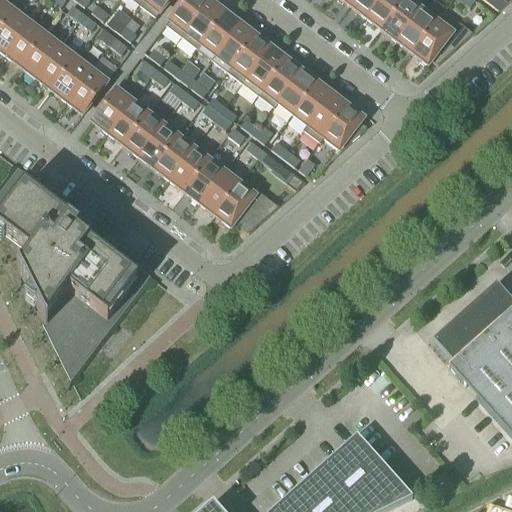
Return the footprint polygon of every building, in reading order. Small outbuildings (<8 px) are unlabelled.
[(59,12),(65,4),(59,0),(48,0),(47,2),(59,12)] [(84,11),(89,4),(84,0),(73,0),(72,2),(84,11)] [(125,0),(139,10),(146,0),(125,0)] [(146,0),(139,10),(155,22),(171,0),(146,0)] [(180,41),(208,4),(202,0),(186,0),(164,29),(180,41)] [(336,0),(344,6),(345,6),(350,10),(357,0),(336,0)] [(357,0),(350,10),(355,13),(354,14),(365,22),(381,0),(357,0)] [(381,0),(365,22),(375,30),(376,29),(381,33),(405,1),(406,2),(407,0),(381,0)] [(454,0),(468,11),(474,3),(469,0),(454,0)] [(479,0),(493,10),(499,3),(494,0),(479,0)] [(405,1),(381,33),(385,37),(396,45),(420,13),(406,2),(405,1)] [(195,53),(223,16),(219,13),(219,12),(208,4),(180,41),(195,53)] [(0,5),(0,32),(13,15),(0,5)] [(420,13),(396,45),(406,53),(411,56),(438,21),(439,21),(441,18),(425,6),(420,13)] [(78,26),(84,19),(71,9),(66,17),(78,26)] [(102,26),(108,18),(96,9),(90,16),(102,26)] [(13,15),(0,32),(0,56),(4,59),(28,27),(13,15)] [(210,65),(239,27),(228,19),(228,20),(223,16),(195,53),(210,65)] [(90,35),(96,27),(84,19),(78,26),(90,35)] [(118,38),(124,30),(112,20),(106,28),(118,38)] [(438,21),(411,56),(416,60),(415,60),(427,69),(428,67),(431,64),(437,68),(472,37),(470,37),(459,28),(458,28),(457,28),(453,32),(439,21),(438,21)] [(28,27),(4,59),(14,68),(15,67),(19,71),(44,39),(28,27)] [(225,77),(254,39),(249,36),(250,35),(239,27),(210,65),(225,77)] [(130,46),(136,38),(124,30),(118,38),(130,46)] [(109,50),(115,42),(102,33),(96,40),(109,50)] [(44,39),(19,71),(24,74),(24,75),(35,83),(59,51),(44,39)] [(241,88),(269,50),(259,43),(254,39),(225,77),(241,88)] [(120,59),(126,51),(115,42),(109,50),(120,59)] [(256,100),(284,62),(280,59),(269,50),(241,88),(256,100)] [(59,51),(35,83),(45,91),(50,94),(75,62),(73,61),(59,51)] [(159,69),(165,61),(153,52),(147,60),(159,69)] [(75,62),(50,94),(55,98),(54,98),(66,107),(94,70),(77,57),(73,61),(75,62)] [(275,107),(300,74),(290,66),(290,67),(284,62),(256,100),(273,112),(276,108),(275,107)] [(150,81),(155,73),(144,64),(138,72),(150,81)] [(174,80),(180,73),(168,64),(162,71),(174,80)] [(94,70),(66,107),(76,114),(81,118),(109,82),(94,70)] [(162,90),(168,83),(155,73),(150,81),(162,90)] [(186,90),(192,82),(180,73),(174,80),(186,90)] [(290,118),(315,86),(311,83),(311,82),(300,74),(275,107),(276,108),(290,118)] [(202,101),(207,94),(195,85),(190,92),(202,101)] [(306,129),(330,97),(321,89),(320,90),(315,86),(290,118),(305,129),(306,129)] [(180,104),(186,97),(174,88),(168,95),(180,104)] [(118,89),(91,125),(96,129),(96,130),(107,138),(135,101),(118,89)] [(193,113),(198,106),(186,97),(180,104),(193,113)] [(321,141),(346,109),(341,106),(342,106),(330,97),(306,129),(305,129),(302,133),(319,147),(323,142),(321,141)] [(135,101),(107,138),(117,146),(117,145),(122,149),(150,113),(135,101)] [(218,118),(224,110),(212,101),(206,109),(218,118)] [(213,125),(218,118),(206,109),(201,116),(213,125)] [(321,141),(323,142),(340,155),(365,132),(358,127),(361,123),(362,123),(363,122),(351,113),(346,109),(321,141)] [(230,127),(236,119),(224,110),(218,118),(230,127)] [(150,113),(122,149),(127,153),(137,161),(162,129),(165,124),(150,113)] [(225,134),(230,127),(218,118),(213,125),(225,134)] [(251,138),(256,131),(245,122),(239,130),(251,138)] [(162,129),(137,161),(148,169),(153,172),(177,140),(181,136),(179,135),(166,125),(165,124),(162,129)] [(238,148),(244,141),(232,131),(226,139),(238,148)] [(263,148),(269,141),(256,131),(251,138),(263,148)] [(177,140),(153,172),(157,176),(168,184),(196,147),(181,136),(177,140)] [(281,162),(287,154),(275,145),(270,153),(281,162)] [(257,162),(263,155),(250,146),(245,153),(257,162)] [(196,147),(168,184),(178,192),(179,192),(183,196),(211,159),(196,147)] [(294,171),(299,164),(287,154),(281,162),(294,171)] [(272,173),(277,166),(263,155),(257,162),(272,173)] [(71,220),(75,215),(0,158),(0,159),(17,173),(0,194),(0,234),(29,257),(18,271),(17,268),(15,269),(44,327),(42,328),(79,402),(80,401),(70,381),(147,280),(164,292),(164,291),(71,220)] [(211,159),(183,196),(188,199),(198,207),(223,175),(224,176),(228,171),(211,159)] [(304,179),(314,167),(306,162),(297,174),(304,179)] [(223,175),(198,207),(209,215),(214,219),(238,187),(237,186),(224,176),(223,175)] [(295,195),(304,187),(293,178),(285,187),(295,195)] [(238,187),(214,219),(218,222),(218,223),(230,232),(231,230),(234,226),(248,237),(269,218),(278,210),(258,195),(240,181),(237,186),(238,187)] [(511,307),(494,288),(431,345),(450,367),(448,369),(448,370),(449,370),(511,440),(511,307)] [(389,511),(412,501),(356,439),(273,511),(215,511),(212,508),(207,511),(389,511)]
